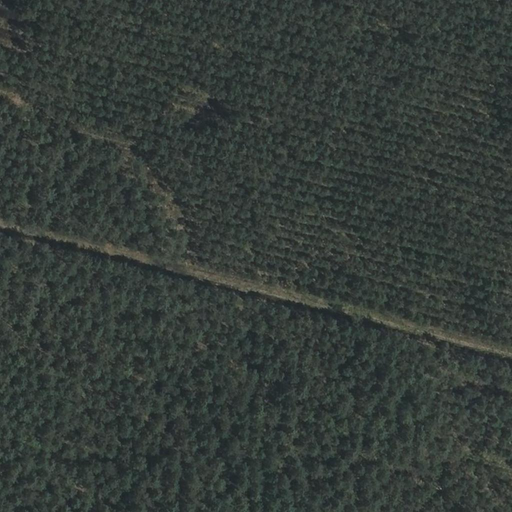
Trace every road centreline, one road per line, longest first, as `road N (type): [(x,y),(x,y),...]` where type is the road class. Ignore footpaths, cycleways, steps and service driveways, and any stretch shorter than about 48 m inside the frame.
road 1 (track): [(0,184),(511,320)]
road 2 (track): [(0,244),(511,373)]
